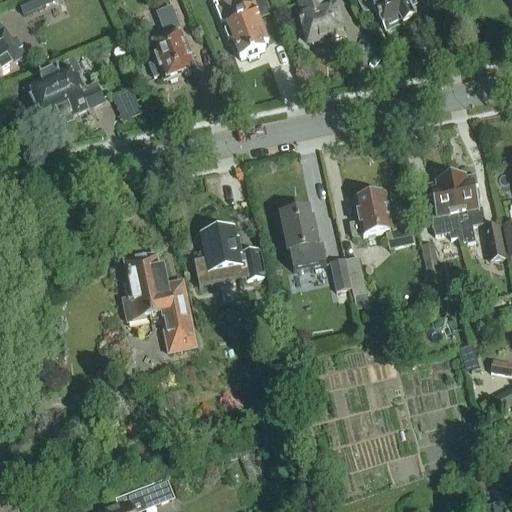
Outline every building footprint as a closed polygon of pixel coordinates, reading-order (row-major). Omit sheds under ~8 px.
[(39,0),(29,0),(18,5),(23,16),(43,7),(39,0)] [(266,47),(248,0),(210,0),(214,7),(215,6),(217,10),(215,11),(221,26),(225,26),(226,27),(226,30),(221,34),(225,44),(232,45),(239,64),(244,62),(248,65),(257,62),(259,57),(264,55),(262,49),(266,47)] [(343,44),(334,10),(331,11),(328,3),(324,4),(322,0),(297,0),(295,1),(301,20),(297,21),(301,35),(304,34),(308,49),(326,44),(327,48),(343,44)] [(415,23),(408,10),(412,8),(407,0),(359,0),(358,3),(365,16),(369,17),(374,15),(384,33),(401,25),(403,29),(415,23)] [(152,49),(158,64),(147,68),(153,82),(162,79),(165,85),(192,74),(188,63),(191,62),(171,11),(156,17),(166,43),(152,49)] [(0,79),(12,72),(11,71),(25,61),(15,46),(11,48),(0,31),(0,79)] [(73,123),(91,115),(89,112),(104,105),(96,87),(86,91),(79,76),(81,75),(75,60),(65,65),(68,72),(59,76),(58,75),(56,77),(55,75),(37,82),(39,85),(23,92),(22,96),(27,109),(31,110),(34,109),(41,123),(46,125),(57,120),(59,125),(71,119),(73,123)] [(134,82),(125,86),(127,91),(136,87),(134,82)] [(120,95),(121,109),(142,108),(142,94),(120,95)] [(465,180),(451,183),(458,218),(464,247),(475,245),(472,231),(485,228),(481,212),(477,213),(473,190),(477,189),(475,179),(465,181),(465,180)] [(459,248),(464,247),(458,218),(451,183),(425,189),(427,199),(433,198),(438,222),(432,224),(436,241),(450,238),(451,244),(458,243),(459,248)] [(355,204),(359,225),(350,227),(353,239),(362,237),(363,240),(387,235),(391,253),(415,248),(411,227),(393,231),(389,209),(385,210),(382,198),(355,204)] [(292,267),(293,275),(308,272),(326,268),(322,249),(317,250),(312,225),(310,225),(308,214),(280,220),(287,255),(289,255),(292,267)] [(511,225),(503,227),(510,260),(511,260),(511,225)] [(508,261),(501,227),(484,230),(490,264),(508,261)] [(205,239),(202,239),(210,276),(250,268),(252,279),(264,276),(260,253),(239,257),(236,245),(234,245),(232,234),(221,236),(217,232),(207,234),(205,239)] [(434,247),(421,249),(428,285),(441,283),(434,247)] [(194,350),(188,321),(184,322),(178,289),(167,292),(163,273),(158,274),(155,260),(125,266),(129,285),(124,286),(128,304),(122,305),(127,325),(149,321),(150,326),(164,323),(170,355),(194,350)] [(360,260),(347,262),(353,291),(355,299),(367,296),(360,260)] [(337,295),(353,291),(347,262),(347,261),(331,265),(337,295)] [(367,296),(355,299),(357,310),(370,308),(367,296)] [(271,316),(269,305),(256,307),(258,318),(271,316)] [(402,390),(393,350),(370,354),(372,363),(351,367),(354,384),(363,383),(362,378),(376,375),(380,395),(402,390)] [(474,360),(463,364),(466,373),(477,369),(474,360)] [(511,368),(492,364),(490,378),(510,381),(511,368)] [(500,415),(511,408),(511,390),(492,402),(500,415)] [(171,502),(165,484),(115,503),(118,509),(110,511),(131,511),(130,508),(153,499),(157,507),(171,502)]
